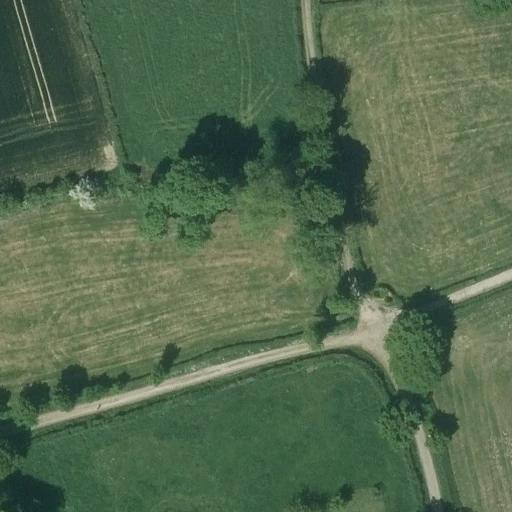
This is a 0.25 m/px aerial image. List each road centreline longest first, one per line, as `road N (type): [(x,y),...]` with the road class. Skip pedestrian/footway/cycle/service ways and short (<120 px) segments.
road 1 (track): [(0,431),(378,332)]
road 2 (track): [(305,0),(325,162),(361,300),(378,332)]
road 3 (track): [(378,332),(408,387),(434,511)]
road 4 (track): [(378,332),(511,274)]
